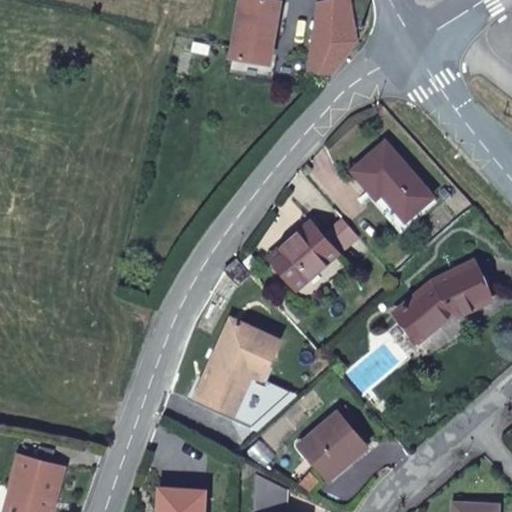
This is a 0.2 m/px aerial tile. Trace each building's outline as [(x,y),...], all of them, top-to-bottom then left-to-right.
[(242,0),(233,56),(269,62),(279,0),(242,0)] [(315,37),(357,42),(349,0),(334,0),(320,3),(315,37)] [(330,73),(357,42),(315,37),(309,70),(330,73)] [(269,62),(233,56),(232,71),(267,77),(269,62)] [(353,170),(377,198),(383,193),(407,219),(434,197),(387,142),(353,170)] [(383,193),(377,198),(375,199),(403,231),(438,202),(434,197),(407,219),(383,193)] [(324,237),(338,253),(358,236),(344,220),(324,237)] [(298,289),(338,253),(324,237),(312,222),(270,257),(298,289)] [(238,260),(225,273),(239,289),(252,276),(238,260)] [(459,315),(491,300),(476,263),(432,283),(397,313),(420,340),(455,310),(459,315)] [(263,379),(280,341),(232,320),(197,397),(235,414),(253,374),(263,379)] [(330,479),(367,447),(339,413),(301,445),(330,479)] [(50,511),(54,500),(57,501),(64,467),(18,455),(5,511),(50,511)] [(203,511),(205,492),(162,489),(160,511),(203,511)]
